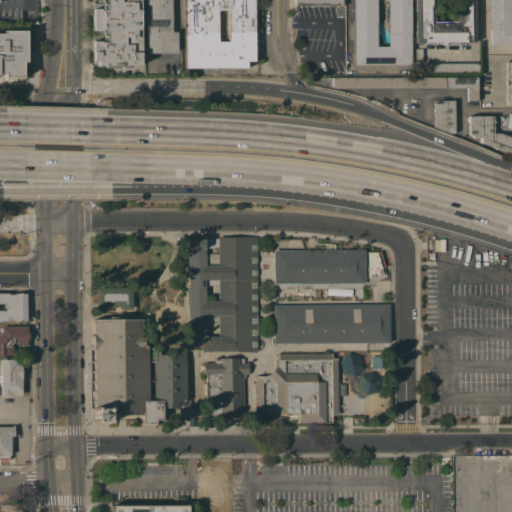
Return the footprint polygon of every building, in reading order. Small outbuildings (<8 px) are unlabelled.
[(140,65),(132,65),(132,67),(122,67),(122,65),(119,65),(119,68),(114,68),(114,67),(104,67),(104,65),(96,65),(96,61),(92,61),(92,0),(140,0),(140,1),(139,1),(139,36),(140,36),(140,52),(140,65)] [(176,32),(177,52),(145,52),(145,0),(171,0),(171,32),(176,32)] [(183,14),(182,14),(182,11),(183,11),(183,0),(254,0),(254,61),(246,61),(246,68),(184,68),(183,14)] [(353,0),(409,0),(410,64),(354,65),(353,0)] [(474,0),(474,42),(448,42),(448,44),(441,44),(441,43),(415,43),(414,0),(436,0),(436,8),(437,9),(437,11),(436,12),(435,13),(434,14),(434,22),(454,21),(454,14),(453,13),(452,12),(452,10),(452,9),(453,8),(452,0),(474,0)] [(507,44),(490,45),(489,0),(511,0),(511,45),(507,45),(507,44)] [(0,32),(2,32),(2,29),(25,29),(26,60),(22,60),(22,69),(23,69),(23,75),(22,75),(22,76),(22,77),(16,77),(16,76),(14,76),(14,79),(4,79),(4,72),(0,72),(0,32)] [(423,63),(413,63),(413,48),(423,48),(423,63)] [(478,63),(478,70),(425,71),(425,64),(478,63)] [(329,80),(327,80),(327,77),(477,77),(477,100),(466,100),(466,87),(335,88),(329,86),(329,80)] [(433,103),(442,103),(442,100),(444,100),(444,99),(454,99),(454,133),(449,133),(433,126),(433,103)] [(508,113),(511,113),(511,153),(480,142),(480,137),(473,137),(468,134),(468,116),(497,116),(497,123),(492,123),(492,133),(498,133),(511,137),(511,128),(507,128),(507,115),(508,115),(508,113)] [(200,346),(187,346),(186,286),(188,286),(186,240),(193,240),(193,238),(217,238),(217,237),(256,237),(257,351),(200,352),(200,346)] [(272,250),(364,249),(364,251),(380,251),(386,276),(371,283),(372,287),(275,289),(275,284),(273,284),(272,250)] [(132,287),(132,313),(96,313),(96,287),(132,287)] [(0,292),(7,292),(7,294),(15,294),(15,293),(26,292),(26,320),(13,320),(13,319),(7,319),(7,320),(0,320),(0,292)] [(389,303),(389,342),(273,343),(273,304),(389,303)] [(141,423),(141,414),(108,414),(108,421),(93,421),(94,347),(92,347),(92,335),(93,335),(93,318),(141,318),(141,324),(146,324),(146,347),(158,347),(158,354),(186,354),(185,383),(190,383),(190,406),(162,406),(162,419),(154,419),(154,423),(141,423)] [(0,326),(28,326),(29,345),(16,345),(16,342),(12,342),(9,346),(12,346),(12,357),(0,357),(0,326)] [(277,353),(323,353),(323,350),(328,350),(328,353),(332,353),(332,357),(336,357),(337,414),(331,414),(331,422),(296,422),(296,414),(255,414),(254,375),(261,375),(265,375),(267,374),(270,373),(272,371),(274,369),(276,366),(276,362),(277,360),(277,353)] [(359,374),(360,353),(341,353),(340,374),(359,374)] [(214,362),(214,357),(216,357),(216,358),(238,357),(238,358),(243,358),(243,362),(248,362),(248,374),(245,374),(245,378),(242,378),(243,418),(220,418),(220,415),(207,415),(206,375),(204,375),(204,362),(214,362)] [(21,358),(22,376),(24,376),(24,385),(21,385),(21,394),(14,395),(14,396),(0,396),(0,394),(1,394),(1,382),(0,382),(0,380),(1,380),(1,377),(0,377),(0,375),(1,375),(0,366),(0,359),(4,359),(4,358),(21,358)] [(370,394),(373,374),(355,371),(352,391),(370,394)] [(179,409),(199,408),(199,416),(194,416),(194,426),(188,426),(188,416),(179,416),(179,409)] [(0,426),(11,426),(11,425),(14,425),(14,436),(13,436),(13,443),(10,443),(10,454),(9,454),(9,459),(0,459),(0,426)]
